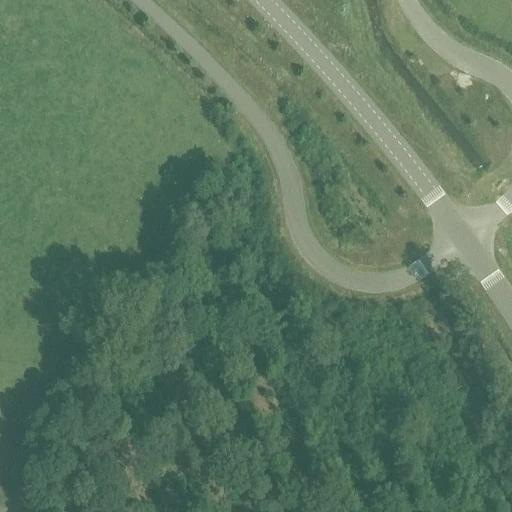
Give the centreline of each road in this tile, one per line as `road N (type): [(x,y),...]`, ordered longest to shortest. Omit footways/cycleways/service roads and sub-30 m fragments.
road 1 (unclassified): [(138,0),(261,119),(294,188),(303,242),(325,269),(355,284),(394,281),(417,274),(463,236)]
road 2 (unclassified): [(262,0),(463,236)]
road 3 (unclassified): [(511,89),(433,34),(406,0)]
